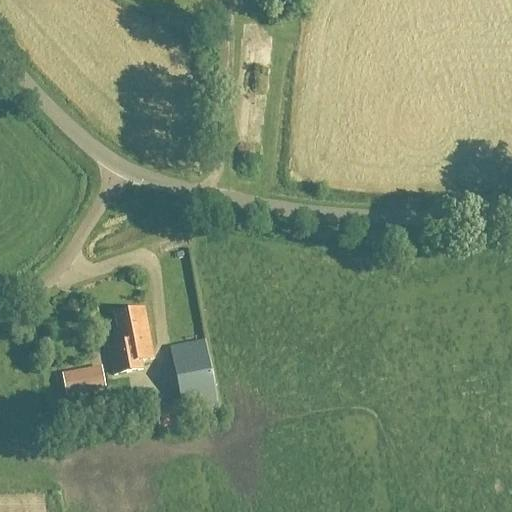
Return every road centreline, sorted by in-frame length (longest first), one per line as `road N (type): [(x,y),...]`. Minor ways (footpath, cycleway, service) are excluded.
road 1 (unclassified): [(511,212),(371,220),(274,213),(121,173)]
road 2 (unclassified): [(121,173),(63,265),(0,307)]
road 3 (unclassified): [(121,173),(64,128),(0,57)]
